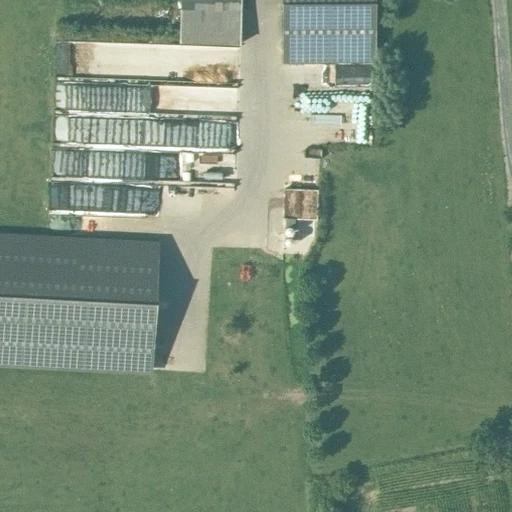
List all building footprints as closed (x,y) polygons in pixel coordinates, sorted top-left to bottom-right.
[(181,0),(180,44),(239,46),(240,0),(181,0)] [(375,0),(282,0),(283,65),(376,64),(375,0)] [(55,74),(83,74),(83,42),(55,42),(55,74)] [(301,143),(370,140),(368,114),(295,118),(296,137),(283,137),(283,151),(301,150),(301,143)] [(318,218),(318,188),(285,188),(285,217),(318,218)] [(155,244),(0,237),(0,362),(148,370),(153,285),(155,244)]
